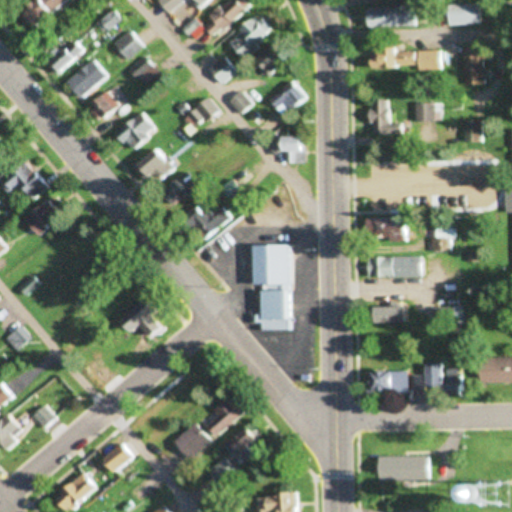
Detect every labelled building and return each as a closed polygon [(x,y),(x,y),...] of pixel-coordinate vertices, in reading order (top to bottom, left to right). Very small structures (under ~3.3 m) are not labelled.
[(72,0),(37,0),(31,4),(42,20),(72,0)] [(105,0),(93,11),(110,30),(125,17),(109,0),(105,0)] [(158,0),(150,6),(161,19),(172,10),(163,0),(158,0)] [(254,5),(248,0),(232,0),(215,16),(218,20),(209,28),(219,38),(254,5)] [(421,25),(421,6),(375,6),(376,26),(421,25)] [(274,33),(257,17),(232,43),(248,59),(274,33)] [(147,46),(134,30),(117,44),(130,60),(147,46)] [(49,58),(60,73),(89,52),(78,37),(49,58)] [(268,75),(293,63),(283,43),(259,55),(268,75)] [(464,47),(468,84),(493,82),(490,45),(464,47)] [(443,49),(378,49),(379,67),(443,67),(443,49)] [(140,79),(157,65),(149,55),(132,69),(140,79)] [(225,84),(241,71),(229,56),(213,69),(225,84)] [(71,83),(86,99),(112,74),(98,58),(71,83)] [(135,87),(128,80),(117,91),(124,98),(135,87)] [(271,100),(286,118),(310,98),(295,80),(271,100)] [(125,106),(109,90),(91,109),(107,125),(125,106)] [(243,114),(255,105),(245,93),(234,101),(243,114)] [(187,119),(196,131),(222,111),(213,99),(187,119)] [(406,134),(406,122),(393,122),(394,99),(377,99),(376,134),(406,134)] [(439,121),(439,102),(419,102),(419,121),(439,121)] [(161,129),(144,110),(120,132),(137,150),(161,129)] [(466,141),(485,141),(485,119),(466,119),(466,141)] [(309,136),(287,136),(287,164),(309,164),(309,136)] [(180,167),(162,146),(137,167),(154,188),(180,167)] [(31,161),(1,184),(8,194),(23,183),(35,199),(50,188),(31,161)] [(201,184),(188,171),(165,193),(178,206),(201,184)] [(29,221),(44,237),(71,211),(56,195),(29,221)] [(209,238),(235,217),(221,200),(195,221),(209,238)] [(368,217),(368,240),(411,240),(411,217),(368,217)] [(435,249),(458,249),(458,228),(435,228),(435,249)] [(0,255),(11,247),(2,235),(0,235),(0,255)] [(261,244),(261,330),(295,330),(295,243),(261,244)] [(370,256),(370,276),(427,276),(427,256),(370,256)] [(440,258),(430,258),(430,271),(440,271),(440,258)] [(168,331),(158,303),(125,315),(135,343),(168,331)] [(380,323),(411,323),(411,307),(380,307),(380,323)] [(33,339),(24,327),(8,339),(18,351),(33,339)] [(511,383),(511,357),(485,358),(485,383),(511,383)] [(417,393),(449,394),(467,394),(467,368),(448,368),(448,363),(429,363),(429,376),(417,376),(417,393)] [(411,394),(411,371),(375,371),(375,394),(411,394)] [(0,414),(19,402),(7,383),(0,388),(0,414)] [(208,421),(222,436),(251,410),(238,395),(208,421)] [(60,419),(51,405),(36,415),(45,428),(60,419)] [(0,423),(0,438),(10,450),(29,434),(12,414),(0,423)] [(215,440),(198,423),(178,442),(195,460),(215,440)] [(244,465),(261,451),(256,445),(266,437),(256,424),(229,446),(244,465)] [(119,473),(139,457),(127,442),(107,459),(119,473)] [(383,457),(383,481),(435,481),(435,457),(383,457)] [(76,511),(102,487),(88,472),(62,498),(75,511),(76,511)] [(303,511),(303,494),(271,495),(271,510),(266,510),(265,511),(303,511)]
